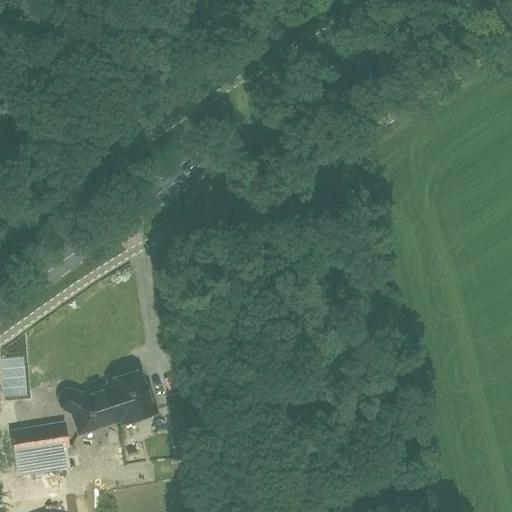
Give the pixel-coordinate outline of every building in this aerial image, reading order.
[(108,378),(122,421),(155,411),(150,397),(147,398),(138,368),(135,369),(131,367),(121,370),(119,374),(108,378)] [(120,421),(122,421),(108,378),(107,378),(108,383),(80,392),(73,388),(68,387),(63,388),(60,392),(58,397),(59,402),(63,405),(70,409),(77,430),(119,417),(120,421)] [(168,406),(171,425),(175,457),(196,454),(195,450),(189,403),(168,406)] [(69,467),(62,422),(10,430),(14,455),(15,455),(18,475),(69,467)] [(125,511),(126,490),(98,490),(97,511),(125,511)]
